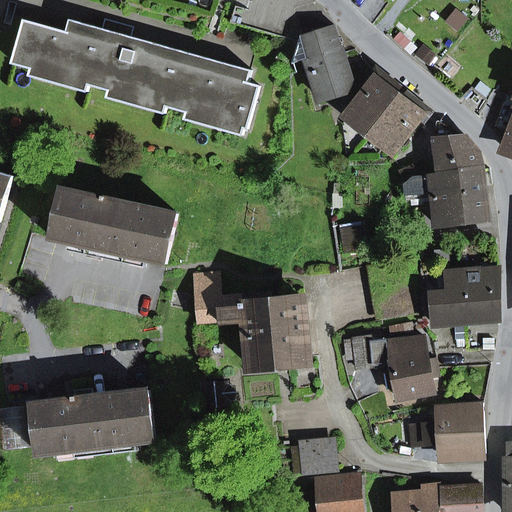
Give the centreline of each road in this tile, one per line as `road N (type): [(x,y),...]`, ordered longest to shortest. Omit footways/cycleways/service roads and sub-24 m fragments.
road 1 (residential): [(511,211),(489,143),(333,0)]
road 2 (residential): [(495,511),(511,321)]
